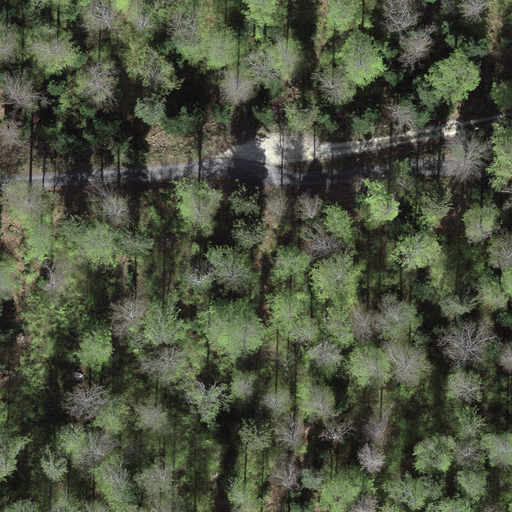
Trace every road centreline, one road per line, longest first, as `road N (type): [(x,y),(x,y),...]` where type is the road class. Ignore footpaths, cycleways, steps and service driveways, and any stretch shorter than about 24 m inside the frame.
road 1 (unclassified): [(511,174),(419,167),(313,178),(196,171),(0,182)]
road 2 (track): [(511,116),(258,156),(236,172)]
